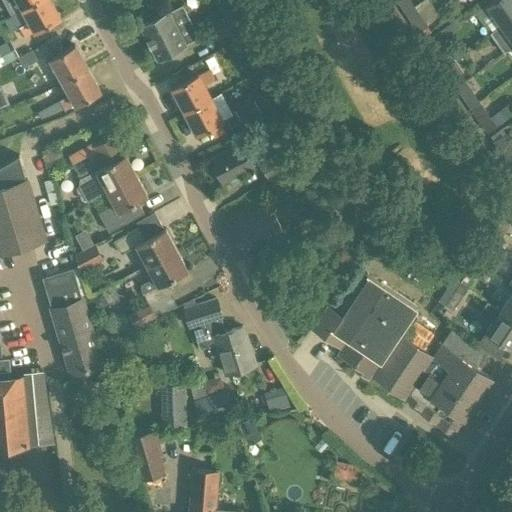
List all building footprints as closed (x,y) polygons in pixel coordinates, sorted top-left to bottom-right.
[(3,0),(12,15),(41,0),(3,0)] [(49,0),(41,0),(12,15),(25,37),(35,30),(36,31),(60,18),(49,0)] [(213,0),(227,27),(251,15),(243,0),(213,0)] [(395,0),(406,16),(416,9),(410,0),(395,0)] [(501,25),(511,16),(511,0),(492,0),(486,4),(501,25)] [(157,59),(185,45),(185,44),(199,37),(182,5),(140,26),(157,59)] [(416,9),(406,16),(421,37),(430,31),(427,26),(428,26),(416,9)] [(511,46),(511,16),(501,25),(490,32),(504,52),(511,46)] [(424,41),(428,47),(437,40),(438,41),(460,26),(455,20),(424,41)] [(9,36),(0,40),(0,60),(17,52),(9,36)] [(442,67),(451,60),(438,41),(437,40),(428,47),(442,67)] [(63,81),(87,68),(74,45),(63,51),(58,41),(47,47),(52,57),(50,58),(63,81)] [(23,67),(37,60),(31,49),(17,57),(23,67)] [(455,87),(465,80),(451,60),(442,67),(455,87)] [(87,68),(63,81),(69,94),(59,99),(64,110),(75,104),(75,105),(100,91),(87,68)] [(185,110),(210,97),(222,90),(215,78),(214,79),(209,69),(198,75),(197,73),(172,87),(185,110)] [(468,107),(478,100),(465,80),(455,87),(468,107)] [(210,97),(185,110),(198,134),(209,128),(213,137),(225,131),(220,122),(223,121),(210,97)] [(254,100),(235,110),(242,124),(261,115),(254,100)] [(478,100),(468,107),(482,127),(492,121),(478,100)] [(101,189),(134,172),(125,154),(124,154),(113,135),(93,145),(96,150),(72,163),(80,178),(79,185),(87,201),(103,192),(101,189)] [(506,162),(511,158),(511,149),(502,135),(492,142),(506,162)] [(223,183),(253,167),(240,143),(210,158),(223,183)] [(267,179),(299,161),(291,146),(259,164),(267,179)] [(0,251),(45,238),(19,155),(0,165),(0,251)] [(101,189),(103,192),(114,213),(147,195),(134,172),(101,189)] [(320,217),(331,212),(317,184),(306,190),(320,217)] [(245,257),(284,236),(268,204),(228,225),(245,257)] [(488,240),(496,246),(510,224),(502,219),(488,240)] [(142,265),(175,247),(165,228),(145,238),(139,227),(113,240),(120,253),(132,247),(142,265)] [(481,267),(496,246),(488,240),(473,262),(481,267)] [(80,271),(103,259),(95,242),(75,252),(80,271)] [(175,247),(142,265),(144,268),(149,279),(141,284),(141,288),(143,293),(154,287),(187,270),(175,247)] [(75,255),(47,264),(50,274),(51,274),(72,267),(78,266),(75,255)] [(467,288),(481,267),(473,262),(459,283),(467,288)] [(105,377),(100,363),(101,363),(72,267),(42,276),(71,372),(83,369),(87,382),(105,377)] [(449,368),(432,357),(399,334),(417,307),(366,273),(338,315),(337,314),(323,336),(341,347),(337,353),(358,367),(406,399),(421,409),(449,368)] [(453,310),(467,288),(459,283),(445,304),(453,310)] [(511,316),(511,291),(501,309),(511,316)] [(133,327),(154,316),(148,304),(126,315),(133,327)] [(510,349),(511,346),(511,316),(501,309),(485,332),(510,349)] [(225,331),(220,317),(192,326),(199,349),(217,343),(226,373),(254,364),(242,326),(225,331)] [(404,336),(421,346),(431,330),(414,320),(404,336)] [(449,368),(421,409),(455,432),(491,377),(478,369),(488,354),(451,329),(432,357),(449,368)] [(0,445),(28,442),(22,375),(8,376),(7,368),(9,368),(7,359),(2,359),(0,346),(0,445)] [(160,430),(185,429),(184,389),(184,383),(159,384),(160,430)] [(277,410),(288,406),(283,386),(263,391),(268,408),(276,406),(277,410)] [(227,390),(193,401),(197,412),(212,406),(214,410),(232,404),(227,390)] [(251,416),(240,422),(251,443),(262,437),(251,416)] [(153,432),(152,429),(128,436),(140,479),(165,472),(159,453),(162,452),(159,440),(156,441),(153,432)] [(358,485),(362,467),(335,461),(331,479),(358,485)] [(239,511),(240,511),(217,509),(221,469),(193,467),(188,511),(239,511)]
